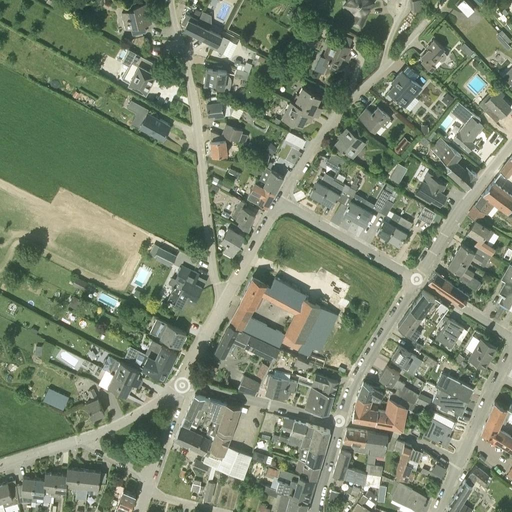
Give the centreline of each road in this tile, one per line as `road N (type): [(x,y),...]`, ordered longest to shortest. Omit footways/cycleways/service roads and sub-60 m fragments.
road 1 (residential): [(224,301),(193,93),(170,0)]
road 2 (residential): [(278,200),(342,105),(446,0)]
road 3 (residential): [(416,279),(511,142)]
road 4 (residential): [(338,421),(361,362),(416,279)]
road 5 (residential): [(338,421),(180,382)]
road 6 (residential): [(416,279),(278,200)]
road 7 (residential): [(338,421),(405,433),(457,463)]
road 8 (residential): [(511,353),(457,463)]
